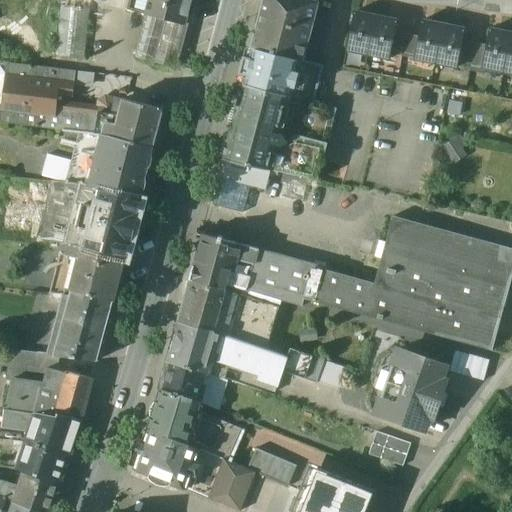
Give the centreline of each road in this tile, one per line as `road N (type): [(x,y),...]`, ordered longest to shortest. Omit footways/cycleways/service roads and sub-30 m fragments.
road 1 (tertiary): [(102,470),(234,0)]
road 2 (unknown): [(409,506),(296,443)]
